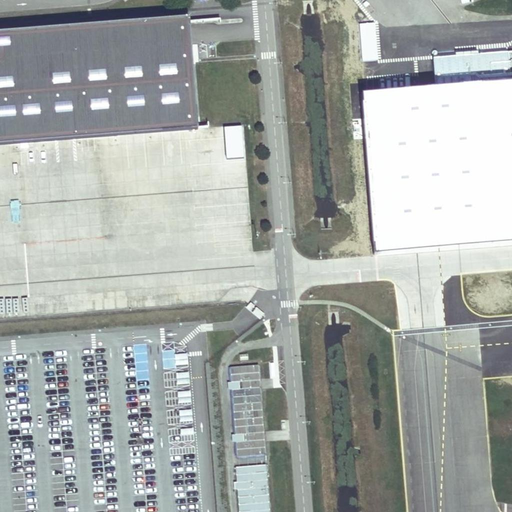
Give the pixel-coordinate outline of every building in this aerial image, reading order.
[(188,23),(0,36),(0,143),(196,129),(188,23)] [(511,82),(361,96),(374,252),(511,240),(511,82)] [(260,456),(253,366),(225,368),(226,383),(233,383),(234,390),(227,391),(230,435),(238,435),(238,442),(231,443),(232,458),(260,456)] [(226,383),(222,383),(223,391),(227,391),(234,390),(233,383),(226,383)] [(230,435),(226,436),(227,443),(231,443),(238,442),(238,435),(230,435)] [(269,511),(266,466),(235,467),(238,511),(269,511)]
